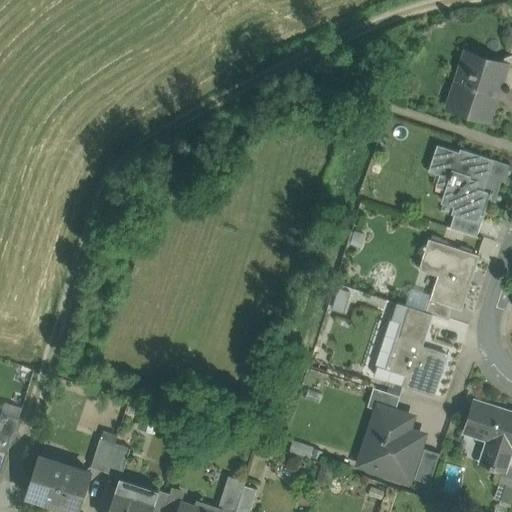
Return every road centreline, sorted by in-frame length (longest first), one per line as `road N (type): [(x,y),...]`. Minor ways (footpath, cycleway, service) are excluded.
road 1 (track): [(468,0),(378,23),(222,98),(123,161),(97,206),(28,422)]
road 2 (residential): [(511,244),(487,319),(491,353),(511,373)]
